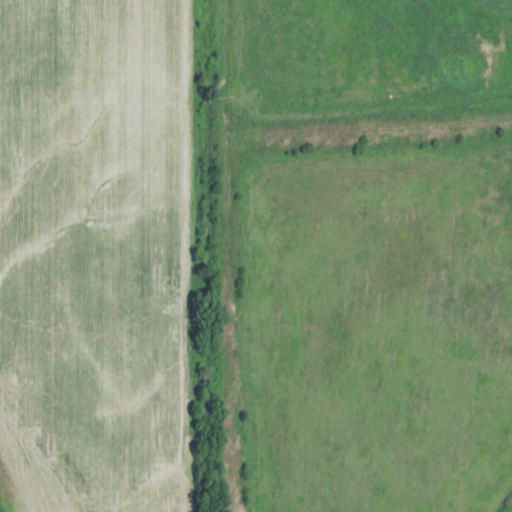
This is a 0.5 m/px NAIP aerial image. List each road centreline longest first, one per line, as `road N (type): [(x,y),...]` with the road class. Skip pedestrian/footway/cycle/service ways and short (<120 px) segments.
road 1 (track): [(511,124),(242,148),(228,161),(226,268)]
road 2 (track): [(226,268),(229,511)]
